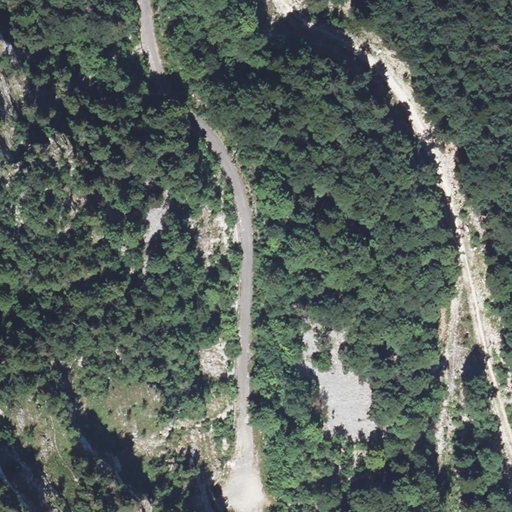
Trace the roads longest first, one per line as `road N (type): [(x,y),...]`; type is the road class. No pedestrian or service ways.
road 1 (unclassified): [(207,511),(241,481),(244,463),(244,215),(215,145),(164,85),(142,0)]
road 2 (track): [(280,0),(383,74),(446,183),(511,428)]
road 3 (track): [(462,248),(442,392),(451,511)]
